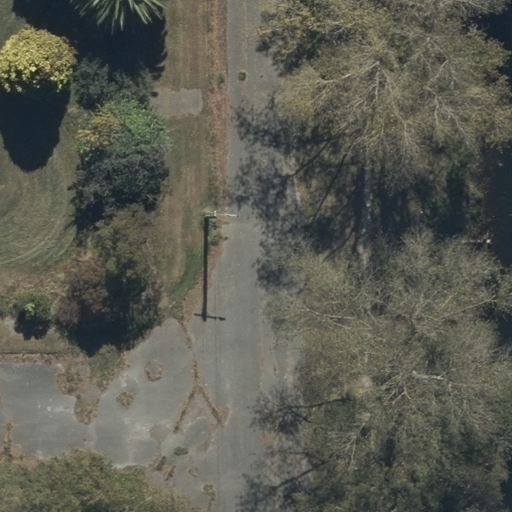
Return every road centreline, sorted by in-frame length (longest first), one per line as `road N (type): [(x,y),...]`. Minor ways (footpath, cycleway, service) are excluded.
road 1 (track): [(271,511),(265,0)]
road 2 (track): [(265,401),(0,407)]
